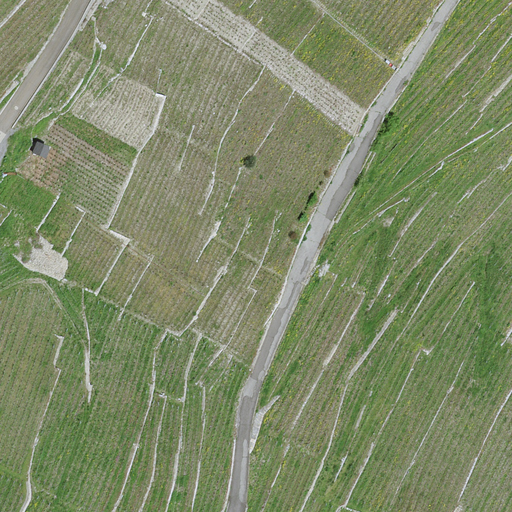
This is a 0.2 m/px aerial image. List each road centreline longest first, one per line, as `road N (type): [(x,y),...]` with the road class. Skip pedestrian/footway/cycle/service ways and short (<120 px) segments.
road 1 (unclassified): [(452,0),(378,112),(306,255),(250,394),(235,511)]
road 2 (unclassified): [(81,0),(0,129)]
